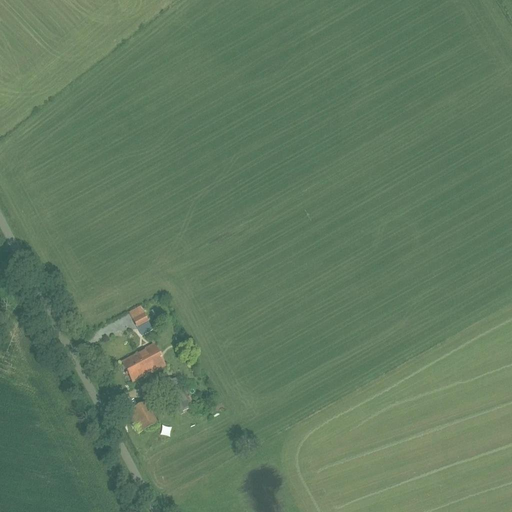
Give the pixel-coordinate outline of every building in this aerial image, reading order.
[(143,312),(132,318),(138,331),(150,325),(143,312)] [(140,353),(151,374),(165,366),(154,345),(140,353)] [(147,376),(151,374),(140,353),(136,355),(136,356),(122,364),(132,383),(146,375),(147,376)] [(175,417),(193,407),(177,378),(160,388),(175,417)] [(138,434),(158,424),(146,402),(127,412),(138,434)]
